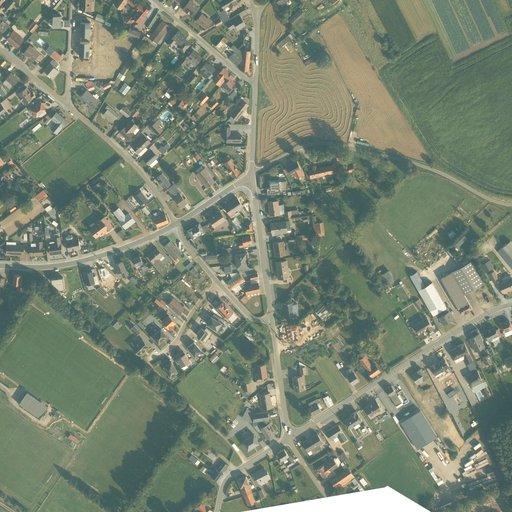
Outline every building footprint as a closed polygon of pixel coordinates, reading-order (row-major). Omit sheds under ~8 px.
[(5,4),(3,7),(9,11),(12,7),(15,9),(18,5),(11,0),(6,0),(4,2),(5,3),(5,4)] [(62,0),(59,0),(53,8),(55,9),(63,0),(62,0)] [(81,0),(81,10),(91,11),(91,0),(81,0)] [(125,17),(126,23),(132,23),(132,21),(135,20),(138,23),(149,11),(140,3),(138,5),(131,0),(118,0),(114,6),(121,10),(127,2),(137,12),(132,18),(133,18),(132,18),(131,16),(125,17)] [(190,0),(189,0),(182,9),(188,14),(189,14),(192,16),(199,8),(196,6),(197,5),(190,0)] [(227,0),(220,5),(223,10),(220,12),(219,10),(216,11),(223,22),(230,18),(225,12),(234,6),(237,4),(234,1),(235,0),(227,0)] [(287,21),(291,26),(308,10),(303,5),(300,8),(301,8),(287,21)] [(97,13),(94,19),(102,23),(105,17),(97,13)] [(202,14),(195,21),(199,24),(199,23),(205,29),(211,22),(202,14)] [(238,15),(225,23),(230,30),(236,27),(238,30),(245,25),(238,15)] [(0,16),(0,30),(2,32),(11,22),(4,17),(2,18),(0,16)] [(53,27),(61,27),(62,23),(61,23),(61,16),(53,16),(53,27)] [(222,23),(218,16),(212,20),(217,26),(222,23)] [(110,18),(107,17),(104,25),(110,27),(112,23),(109,21),(110,18)] [(80,22),(80,29),(90,29),(90,23),(89,23),(90,19),(82,19),(81,22),(80,22)] [(32,33),(38,26),(33,21),(27,29),(32,33)] [(156,44),(170,27),(162,21),(149,38),(156,44)] [(141,33),(129,27),(126,34),(138,39),(141,33)] [(13,31),(6,39),(16,48),(23,39),(13,31)] [(177,47),(183,53),(190,45),(184,40),(186,38),(178,31),(166,44),(171,48),(176,42),(180,44),(177,47)] [(142,34),(139,39),(144,42),(147,38),(142,34)] [(287,35),(277,45),(280,48),(290,39),(291,40),(293,38),(290,34),(288,35),(287,35)] [(236,65),(241,60),(242,53),(233,45),(230,48),(225,43),(227,40),(224,37),(223,37),(215,46),(236,65)] [(101,43),(108,47),(111,43),(104,38),(101,43)] [(30,45),(23,54),(26,57),(27,56),(28,57),(28,56),(30,57),(29,58),(33,61),(36,58),(40,61),(44,57),(36,50),(37,49),(33,46),(32,47),(30,45)] [(185,55),(178,64),(182,67),(186,63),(189,66),(191,64),(194,67),(202,58),(193,50),(187,57),(185,55)] [(242,50),(242,53),(241,60),(240,70),(244,71),(248,76),(251,74),(248,70),(250,51),(242,50)] [(55,51),(50,56),(57,61),(59,59),(61,60),(62,58),(63,58),(64,56),(63,54),(61,56),(55,51)] [(306,66),(322,57),(319,53),(304,62),(304,63),(306,66)] [(100,69),(106,56),(100,54),(99,57),(96,56),(92,65),(100,69)] [(58,65),(52,59),(44,70),(53,77),(58,71),(55,68),(58,65)] [(132,62),(127,59),(117,77),(122,80),(123,80),(125,76),(124,75),(132,62)] [(209,79),(213,75),(211,74),(215,69),(209,64),(208,65),(206,62),(205,64),(202,61),(199,66),(201,67),(200,69),(201,71),(199,74),(205,79),(207,78),(208,78),(209,79)] [(175,68),(170,74),(172,76),(178,70),(175,68)] [(219,87),(230,74),(223,68),(212,80),(219,87)] [(9,89),(17,79),(10,73),(2,83),(9,89)] [(187,81),(192,84),(197,78),(193,74),(187,81)] [(221,85),(230,93),(233,89),(231,87),(234,83),(234,82),(233,83),(231,81),(234,77),(230,74),(221,85)] [(87,86),(89,91),(94,89),(91,81),(89,81),(88,81),(85,84),(87,86)] [(113,83),(112,81),(109,82),(102,85),(104,90),(111,86),(112,85),(112,84),(113,84),(112,83),(113,83)] [(130,87),(124,83),(119,90),(125,95),(130,87)] [(26,87),(17,94),(25,104),(36,96),(33,93),(31,94),(26,87)] [(155,92),(162,98),(165,96),(158,89),(155,92)] [(86,90),(80,97),(93,108),(99,101),(96,99),(99,96),(96,94),(95,95),(93,94),(92,95),(86,90)] [(208,98),(204,94),(198,100),(203,104),(208,98)] [(249,99),(245,96),(242,100),(240,98),(234,105),(234,106),(235,106),(229,114),(231,116),(228,120),(233,124),(236,120),(236,121),(249,105),(248,104),(248,103),(249,99)] [(215,100),(209,106),(212,109),(218,103),(215,100)] [(28,110),(34,118),(38,115),(39,117),(40,117),(42,116),(46,112),(44,109),(44,107),(45,103),(41,103),(40,101),(28,110)] [(186,104),(183,102),(180,105),(186,109),(191,102),(188,101),(186,104)] [(225,104),(223,102),(218,106),(220,108),(223,111),(222,112),(224,114),(227,112),(225,109),(228,107),(226,104),(225,104)] [(118,115),(107,105),(105,108),(107,110),(103,115),(112,122),(118,115)] [(123,106),(119,111),(127,118),(132,112),(125,106),(124,108),(123,106)] [(138,112),(139,111),(136,109),(136,110),(135,110),(131,115),(133,117),(135,115),(136,116),(139,113),(138,112)] [(67,122),(56,112),(51,119),(55,123),(50,129),(57,134),(67,122)] [(172,114),(165,120),(167,123),(175,117),(172,114)] [(136,120),(133,118),(131,119),(130,119),(130,120),(128,118),(125,122),(127,124),(119,132),(122,135),(123,135),(128,139),(134,133),(135,134),(139,129),(137,127),(138,126),(134,122),(136,120)] [(152,120),(147,125),(157,135),(163,130),(158,125),(161,123),(158,120),(155,122),(152,120)] [(31,130),(33,133),(41,126),(39,123),(31,130)] [(226,142),(240,143),(241,135),(230,135),(230,127),(223,127),(223,138),(226,138),(226,142)] [(150,142),(144,136),(132,147),(140,156),(147,149),(145,147),(150,142)] [(158,149),(163,154),(164,155),(167,153),(166,151),(170,147),(167,143),(163,147),(162,146),(158,149)] [(152,151),(143,159),(149,165),(151,167),(158,162),(156,159),(158,157),(152,151)] [(231,173),(233,176),(239,173),(230,159),(228,155),(222,159),(224,163),(223,163),(230,174),(231,173)] [(339,156),(333,158),(334,164),(332,164),(333,169),(336,168),(335,165),(341,164),(339,156)] [(212,161),(207,164),(211,170),(216,167),(212,161)] [(297,161),(285,167),(290,175),(301,170),(297,161)] [(308,171),(310,179),(334,173),(332,165),(308,171)] [(214,182),(204,168),(196,174),(206,188),(214,182)] [(162,174),(156,178),(164,189),(171,185),(162,174)] [(167,189),(170,193),(178,187),(173,181),(172,182),(174,184),(167,189)] [(279,182),(270,183),(270,189),(267,189),(267,195),(282,194),(282,191),(287,191),(286,183),(285,181),(279,182)] [(186,198),(178,187),(170,193),(181,207),(186,203),(180,194),(181,193),(185,199),(186,198)] [(134,197),(140,205),(147,200),(141,191),(134,197)] [(41,203),(48,197),(44,193),(37,199),(41,203)] [(135,208),(128,199),(125,201),(132,210),(135,208)] [(242,206),(237,199),(224,207),(231,217),(234,215),(233,213),(242,206)] [(298,212),(298,210),(284,212),(283,205),(278,206),(278,201),(268,202),(269,216),(284,214),(285,218),(292,217),(292,216),(303,215),(303,211),(298,212)] [(314,215),(319,214),(318,211),(317,211),(316,207),(310,209),(311,213),(313,213),(314,215)] [(119,208),(113,212),(125,229),(135,221),(128,213),(125,215),(119,208)] [(209,219),(214,227),(225,220),(219,211),(214,214),(214,215),(209,219)] [(168,223),(165,215),(155,219),(157,227),(168,223)] [(89,226),(91,228),(90,229),(96,238),(102,233),(103,234),(105,233),(106,234),(113,229),(104,217),(95,224),(93,222),(89,226)] [(272,236),(278,235),(278,234),(287,233),(291,232),(289,221),(270,223),(272,236)] [(324,233),(322,223),(314,224),(315,234),(324,233)] [(187,231),(192,239),(200,234),(201,236),(205,233),(205,232),(209,230),(206,225),(202,227),(199,224),(187,231)] [(456,236),(452,231),(447,235),(451,240),(456,236)] [(23,240),(27,240),(27,233),(23,233),(20,232),(18,236),(21,238),(23,234),(23,240)] [(59,237),(59,234),(54,234),(54,238),(53,238),(54,242),(50,243),(49,243),(48,244),(50,255),(62,253),(61,243),(60,237),(59,237)] [(69,235),(65,238),(68,251),(76,249),(76,250),(80,249),(78,238),(74,239),(71,235),(69,236),(69,235)] [(238,243),(239,247),(248,245),(247,244),(251,243),(250,236),(242,238),(242,242),(238,243)] [(288,238),(289,245),(297,244),(297,241),(301,241),(300,236),(288,238)] [(467,238),(464,236),(455,245),(458,248),(467,238)] [(174,260),(181,253),(175,246),(174,246),(170,241),(164,246),(168,251),(167,252),(174,260)] [(15,242),(6,242),(5,254),(23,255),(24,245),(15,245),(15,242)] [(29,247),(30,256),(42,255),(42,242),(36,242),(36,243),(31,244),(31,247),(29,247)] [(284,242),(273,243),(275,256),(289,254),(289,249),(285,250),(284,242)] [(511,246),(509,242),(498,251),(511,269),(511,246)] [(163,256),(156,248),(147,256),(161,271),(165,267),(164,265),(164,264),(159,259),(163,256)] [(459,262),(445,249),(441,253),(455,267),(459,262)] [(247,253),(234,255),(235,261),(234,261),(233,263),(233,264),(235,265),(236,265),(236,268),(249,267),(247,253)] [(140,256),(133,259),(137,268),(138,268),(142,275),(149,272),(146,265),(144,266),(140,256)] [(440,279),(461,315),(472,309),(464,295),(484,283),(471,260),(440,279)] [(480,265),(484,273),(493,268),(489,260),(480,265)] [(114,274),(119,279),(128,276),(122,261),(115,264),(117,268),(116,269),(117,273),(114,274)] [(283,282),(291,281),(290,277),(289,277),(287,261),(276,262),(278,279),(283,279),(283,282)] [(223,265),(224,273),(232,272),(231,265),(223,265)] [(99,269),(98,270),(103,284),(109,282),(113,278),(105,268),(102,269),(100,269),(100,270),(99,270),(99,269)] [(393,277),(389,270),(380,275),(386,286),(394,282),(392,278),(393,277)] [(83,273),(87,287),(95,285),(95,283),(98,282),(97,276),(93,277),(92,271),(83,273)] [(494,271),(485,276),(489,283),(497,278),(494,271)] [(245,281),(240,273),(238,275),(237,273),(229,274),(232,279),(227,282),(234,290),(244,284),(244,283),(243,282),(245,281)] [(259,279),(257,273),(249,274),(250,281),(246,282),(244,283),(246,294),(247,294),(247,297),(260,294),(260,291),(259,289),(260,289),(260,285),(258,285),(258,283),(259,283),(258,279),(259,279)] [(414,273),(410,276),(433,316),(447,308),(432,283),(430,284),(428,280),(420,284),(414,273)] [(499,284),(503,293),(511,289),(511,276),(511,274),(502,278),(504,282),(499,284)] [(16,294),(20,294),(22,281),(22,280),(21,280),(21,276),(14,275),(13,284),(12,291),(16,291),(16,294)] [(132,276),(129,280),(134,284),(138,280),(136,278),(135,279),(132,276)] [(59,290),(64,289),(63,278),(51,279),(52,283),(59,290)] [(106,294),(99,287),(96,290),(103,296),(106,294)] [(160,295),(156,299),(165,307),(167,309),(169,307),(166,305),(167,305),(178,315),(184,308),(173,298),(167,304),(162,299),(163,298),(160,295)] [(244,296),(240,300),(244,304),(249,300),(244,296)] [(414,303),(418,310),(423,306),(419,299),(414,303)] [(222,302),(216,308),(224,317),(224,316),(227,319),(233,313),(228,308),(225,304),(222,302)] [(293,302),(282,304),(282,310),(283,310),(284,315),(286,314),(286,318),(298,316),(298,311),(297,311),(297,304),(294,304),(293,302)] [(440,312),(436,315),(443,325),(453,319),(447,309),(443,311),(445,314),(442,316),(440,312)] [(168,314),(166,312),(160,318),(170,330),(174,326),(173,325),(176,322),(168,314)] [(209,319),(208,321),(206,324),(219,332),(224,325),(219,322),(221,319),(214,314),(212,317),(211,317),(209,320),(209,319)] [(435,316),(432,318),(438,329),(442,327),(439,322),(435,316)] [(426,318),(413,327),(418,335),(426,330),(427,333),(433,329),(426,318)] [(511,327),(509,320),(499,324),(503,333),(511,329),(511,327)] [(121,325),(117,321),(112,326),(116,330),(121,325)] [(373,324),(370,321),(365,325),(370,332),(374,328),(372,325),(373,324)] [(296,324),(286,326),(289,341),(292,340),(293,342),(303,340),(302,336),(297,336),(296,330),(297,330),(296,324)] [(134,326),(130,329),(136,336),(140,332),(134,326)] [(198,334),(197,336),(205,342),(212,333),(206,328),(204,330),(201,328),(197,333),(198,334)] [(498,337),(501,335),(498,329),(495,330),(494,328),(487,331),(487,330),(484,332),(489,342),(492,340),(492,339),(498,336),(498,337)] [(167,336),(161,329),(152,337),(158,344),(167,336)] [(308,341),(313,338),(309,331),(304,334),(308,341)] [(484,347),(478,334),(475,336),(475,337),(469,340),(475,352),(484,347)] [(132,341),(129,343),(133,347),(132,348),(139,355),(149,346),(142,339),(136,345),(132,341)] [(194,342),(187,347),(195,356),(201,351),(194,342)] [(471,373),(477,370),(464,343),(456,347),(457,348),(450,351),(456,363),(464,359),(471,373)] [(330,344),(325,347),(329,353),(334,349),(330,344)] [(179,353),(175,356),(184,370),(188,367),(187,366),(191,363),(185,353),(184,354),(183,352),(179,354),(179,353)] [(219,357),(215,353),(209,359),(213,363),(219,357)] [(362,353),(357,357),(371,378),(380,372),(380,371),(375,364),(372,366),(362,353)] [(482,357),(485,365),(492,362),(488,354),(482,357)] [(511,360),(510,357),(504,360),(503,360),(507,368),(507,367),(509,370),(511,368),(511,360)] [(170,359),(162,364),(170,377),(178,372),(171,361),(170,359)] [(429,366),(436,377),(442,373),(441,372),(449,367),(444,359),(436,364),(435,363),(429,366)] [(306,372),(305,367),(305,365),(299,362),(299,367),(299,368),(300,376),(292,378),(294,391),(305,389),(303,374),(306,374),(306,372)] [(218,364),(216,366),(223,372),(225,370),(227,368),(220,363),(219,364),(218,364)] [(353,366),(351,363),(346,366),(348,369),(345,371),(348,376),(347,377),(352,384),(358,380),(354,373),(355,372),(352,367),(353,366)] [(254,373),(255,382),(264,381),(263,378),(267,377),(265,364),(255,366),(256,373),(254,373)] [(417,371),(411,375),(417,385),(424,381),(423,381),(427,378),(421,369),(417,371)] [(486,395),(491,393),(485,380),(484,379),(482,381),(477,370),(471,373),(466,375),(474,392),(482,388),(486,395)] [(403,404),(391,386),(385,389),(397,408),(403,404)] [(412,403),(415,401),(407,389),(404,391),(412,403)] [(48,407),(27,392),(19,405),(39,419),(48,407)] [(272,408),(270,393),(260,394),(260,396),(260,402),(260,405),(261,405),(261,410),(272,408)] [(328,395),(323,398),(327,407),(333,404),(330,397),(329,398),(328,395)] [(308,409),(311,416),(321,411),(317,404),(319,403),(317,400),(308,404),(310,408),(308,409)] [(365,409),(371,419),(382,411),(375,400),(371,402),(372,404),(365,409)] [(251,421),(254,412),(246,409),(242,418),(251,421)] [(437,437),(420,410),(400,423),(417,449),(437,437)] [(269,420),(268,412),(254,414),(253,426),(255,427),(257,426),(261,432),(263,431),(268,439),(277,433),(269,420)] [(362,421),(355,412),(349,415),(350,417),(344,421),(349,429),(362,421)] [(346,439),(337,425),(326,433),(331,441),(333,439),(335,442),(339,440),(341,443),(346,439)] [(246,447),(247,450),(250,448),(250,449),(256,445),(256,444),(259,443),(257,440),(256,437),(255,437),(253,434),(244,440),(245,440),(242,442),(244,445),(245,447),(246,447)] [(302,443),(308,453),(309,455),(312,453),(314,455),(318,452),(322,449),(319,445),(322,443),(317,434),(312,437),(313,439),(310,440),(308,442),(307,440),(302,443)] [(81,441),(71,435),(69,438),(79,445),(81,441)] [(284,449),(277,453),(280,457),(277,459),(279,463),(283,461),(285,464),(285,463),(288,467),(295,463),(290,455),(288,456),(284,449)] [(344,452),(338,455),(343,461),(348,458),(344,452)] [(186,455),(185,457),(197,465),(200,462),(190,454),(188,456),(186,455)] [(324,464),(317,469),(323,477),(340,464),(345,471),(330,481),(336,490),(354,477),(348,469),(344,464),(342,462),(341,463),(337,458),(336,459),(335,458),(333,459),(325,465),(324,464)] [(222,473),(228,465),(222,461),(216,469),(215,468),(213,471),(210,468),(209,470),(208,470),(203,466),(199,470),(205,475),(206,474),(210,477),(210,476),(218,481),(223,474),(222,473)] [(264,468),(252,474),(254,480),(256,479),(259,485),(270,479),(267,472),(266,472),(264,468)] [(432,472),(430,473),(437,483),(441,480),(439,478),(437,479),(432,472)] [(244,496),(252,493),(245,476),(237,480),(243,496),(244,496)] [(356,489),(360,495),(362,494),(365,492),(354,478),(351,481),(354,485),(352,487),(354,490),(358,486),(359,487),(357,488),(356,489)] [(252,493),(244,496),(248,505),(260,501),(259,498),(254,499),(252,493)] [(212,511),(213,511),(202,501),(196,508),(200,511),(199,511),(212,511)]
